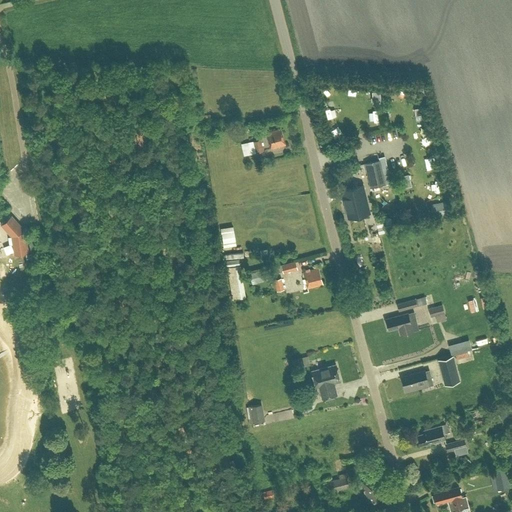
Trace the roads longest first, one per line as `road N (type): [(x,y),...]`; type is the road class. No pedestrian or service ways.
road 1 (unclassified): [(406,511),(275,0)]
road 2 (unclassified): [(21,189),(26,160),(0,33)]
